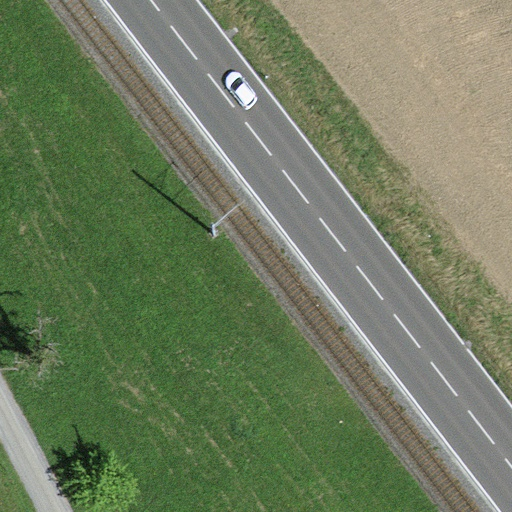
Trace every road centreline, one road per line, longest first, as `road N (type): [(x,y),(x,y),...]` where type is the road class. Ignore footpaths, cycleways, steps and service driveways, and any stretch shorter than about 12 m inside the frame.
road 1 (primary): [(511,470),(149,0)]
road 2 (track): [(511,358),(481,325),(315,217)]
road 3 (track): [(0,394),(55,511)]
